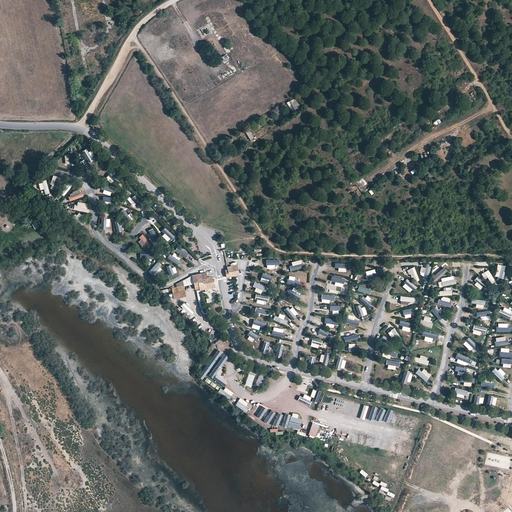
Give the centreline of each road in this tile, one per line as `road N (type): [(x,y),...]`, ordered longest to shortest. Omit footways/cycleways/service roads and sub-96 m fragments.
road 1 (track): [(133,31),(278,248),(511,256)]
road 2 (unclassified): [(78,127),(108,146),(216,252)]
road 3 (unclassified): [(169,0),(133,31),(78,127)]
road 4 (track): [(431,0),(511,134)]
